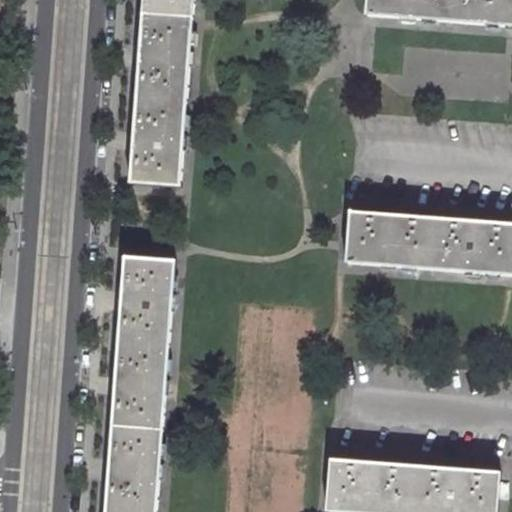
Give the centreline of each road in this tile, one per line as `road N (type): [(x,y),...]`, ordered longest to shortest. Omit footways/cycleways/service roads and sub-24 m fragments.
road 1 (residential): [(60,511),(97,0)]
road 2 (residential): [(42,0),(9,479)]
